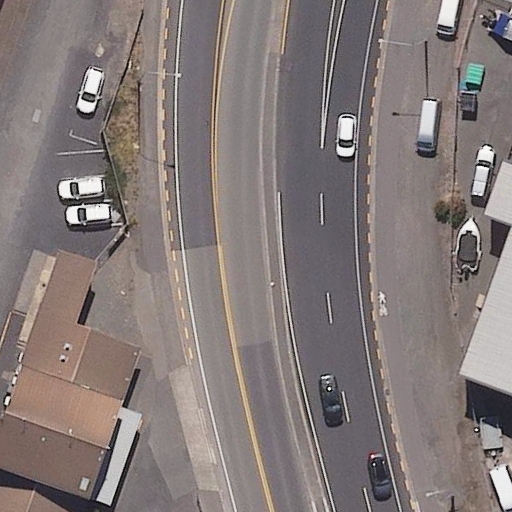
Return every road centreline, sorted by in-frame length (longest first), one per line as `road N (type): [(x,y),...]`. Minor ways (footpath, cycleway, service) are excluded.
road 1 (secondary): [(273,511),(220,261),(216,93)]
road 2 (secondary): [(326,94),(322,196),(330,290),(375,511)]
